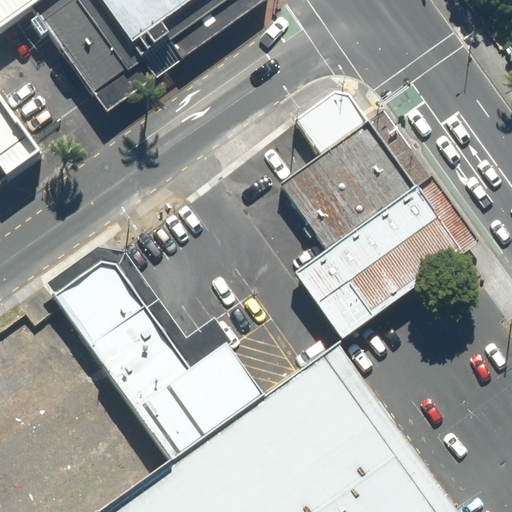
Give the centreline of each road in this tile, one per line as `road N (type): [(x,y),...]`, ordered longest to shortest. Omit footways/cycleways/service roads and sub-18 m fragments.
road 1 (tertiary): [(0,270),(374,6)]
road 2 (primary): [(374,6),(511,201)]
road 3 (unknown): [(124,183),(58,81)]
